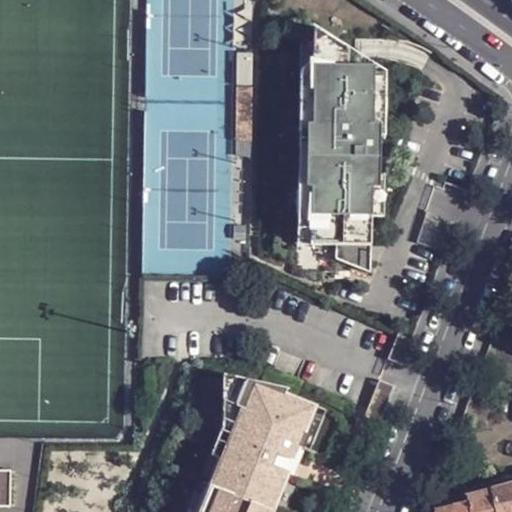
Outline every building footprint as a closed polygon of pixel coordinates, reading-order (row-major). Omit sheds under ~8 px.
[(354,47),(331,32),(328,67),(324,126),(320,125),(319,131),(315,181),(315,187),(321,187),(316,241),(341,244),(340,257),(371,273),(373,216),(375,187),(382,188),(382,175),(384,135),(384,123),(377,123),(379,73),(380,65),(353,64),(354,47)] [(324,126),(328,67),(316,77),(312,130),(319,131),(320,125),(324,126)] [(391,73),(379,73),(377,123),(384,123),(384,135),(388,135),(391,73)] [(251,87),(236,88),(236,123),(252,122),(251,87)] [(252,122),(236,123),(237,141),(251,141),(252,122)] [(387,175),(382,175),(382,188),(375,187),(373,216),(385,217),(387,175)] [(315,181),(308,181),(303,240),(316,241),(321,187),(315,187),(315,181)] [(402,365),(411,341),(396,334),(386,359),(402,365)] [(271,511),(272,511),(287,472),(272,465),(278,452),(299,460),(309,434),(304,432),(314,406),(244,380),(234,407),(242,410),(226,450),(233,452),(218,492),(209,511),(271,511)] [(380,425),(394,387),(378,380),(364,419),(380,425)] [(294,474),(299,460),(278,452),(272,465),(287,472),(294,474)] [(511,511),(511,487),(492,492),(496,511),(511,511)] [(435,492),(432,503),(439,505),(443,496),(435,492)] [(469,505),(470,511),(496,511),(492,492),(467,498),(469,505)]
